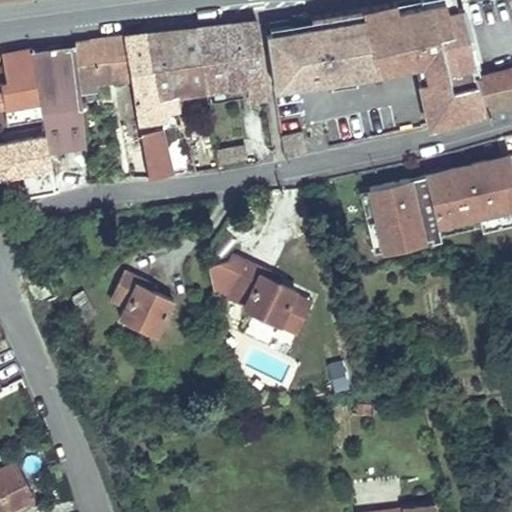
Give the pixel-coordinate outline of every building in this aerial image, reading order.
[(398,12),(364,18),(374,47),(401,41),(406,66),(419,63),(419,60),(447,53),(461,112),(482,107),(482,106),(475,75),(480,74),(477,61),(483,60),(469,5),(463,6),(461,0),(426,0),(427,5),(398,12)] [(396,2),(361,8),(364,16),(364,18),(398,12),(396,2)] [(364,16),(266,33),(275,85),(318,78),(319,82),(382,71),(364,18),(364,16)] [(256,21),(196,27),(205,89),(246,83),(248,101),(266,98),(256,21)] [(196,27),(145,33),(157,104),(172,100),(205,89),(196,27)] [(135,100),(148,177),(165,172),(152,117),(175,109),(172,100),(157,104),(145,33),(125,35),(132,78),(135,100)] [(81,101),(98,99),(95,82),(132,78),(125,35),(74,41),(81,101)] [(63,170),(89,166),(81,101),(74,41),(31,48),(43,117),(53,180),(63,178),(63,170)] [(374,47),(382,71),(406,66),(401,41),(374,47)] [(43,117),(31,48),(1,53),(6,81),(0,81),(0,85),(6,122),(43,117)] [(419,60),(419,63),(433,119),(461,112),(447,53),(419,60)] [(475,75),(482,106),(511,98),(511,67),(480,74),(475,75)] [(246,83),(230,85),(233,97),(247,96),(246,83)] [(131,177),(148,177),(135,100),(125,103),(128,123),(122,124),(131,177)] [(282,134),(286,155),(304,151),(301,131),(282,134)] [(245,144),(218,148),(220,160),(246,157),(245,144)] [(385,248),(386,250),(426,242),(425,238),(432,236),(433,240),(440,239),(439,235),(437,224),(478,216),(480,226),(481,233),(511,226),(511,197),(510,190),(511,189),(511,155),(372,185),(372,187),(362,190),(375,250),(385,248)] [(437,224),(439,235),(480,226),(478,216),(437,224)] [(261,273),(263,267),(246,259),(232,287),(248,297),(244,304),(279,322),(296,290),(277,281),(261,273)] [(261,273),(277,281),(280,275),(263,267),(261,273)] [(119,315),(156,333),(173,301),(136,283),(139,277),(123,269),(108,298),(123,305),(119,315)] [(156,285),(139,277),(136,283),(153,291),(156,285)] [(36,284),(40,298),(51,293),(44,280),(36,284)] [(80,285),(71,290),(83,315),(94,311),(80,285)] [(248,297),(232,287),(227,295),(244,304),(248,297)] [(0,511),(12,506),(9,499),(28,491),(14,461),(0,467),(0,511)] [(9,499),(12,506),(31,497),(28,491),(9,499)]
